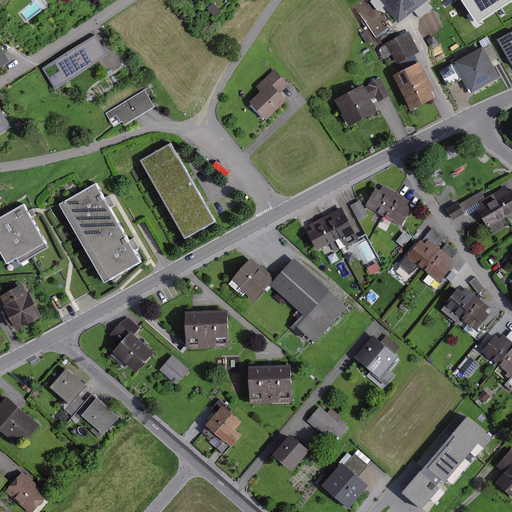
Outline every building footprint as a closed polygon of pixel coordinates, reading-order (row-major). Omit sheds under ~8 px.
[(430,0),(371,0),(379,10),(386,5),(400,23),(430,0)] [(466,0),(478,17),(506,0),(466,0)] [(390,43),(399,61),(427,46),(417,29),(390,43)] [(109,56),(97,36),(58,60),(66,73),(72,69),(76,76),(109,56)] [(0,40),(0,69),(13,61),(0,40)] [(450,86),(465,77),(473,91),(500,75),(485,48),(458,64),(457,62),(442,70),(450,86)] [(50,63),(36,72),(41,80),(55,71),(50,63)] [(419,64),(395,76),(411,108),(432,97),(429,92),(433,90),(419,64)] [(292,84),(279,70),(262,86),(266,90),(255,100),(270,116),(290,97),(284,91),(292,84)] [(391,95),(382,78),(370,85),(379,101),(391,95)] [(130,124),(159,107),(152,95),(157,92),(154,86),(110,112),(118,126),(127,120),(130,124)] [(365,86),(338,101),(350,123),(377,108),(365,86)] [(0,134),(14,126),(0,104),(0,134)] [(145,160),(157,181),(187,164),(175,143),(145,160)] [(157,181),(172,207),(202,191),(187,164),(157,181)] [(98,184),(63,204),(107,282),(142,262),(98,184)] [(371,205),(387,214),(399,193),(388,186),(385,191),(380,188),(371,205)] [(506,187),(494,194),(507,215),(511,212),(511,191),(509,193),(506,187)] [(454,189),(444,195),(449,203),(458,197),(454,189)] [(172,207),(190,239),(220,222),(202,191),(172,207)] [(487,198),(483,191),(460,204),(464,211),(487,198)] [(413,200),(399,193),(387,214),(405,224),(414,207),(410,205),(413,200)] [(511,221),(507,215),(494,194),(482,202),(485,207),(481,209),(494,231),(511,221)] [(364,201),(356,205),(363,219),(372,214),(364,201)] [(459,202),(448,209),(453,219),(465,212),(464,211),(460,204),(459,202)] [(31,214),(27,207),(0,222),(0,245),(11,265),(21,259),(23,264),(50,249),(31,214)] [(344,247),(344,248),(361,238),(345,208),(316,224),(319,228),(314,231),(322,247),(333,241),(338,250),(344,247)] [(414,255),(430,268),(445,250),(433,240),(430,244),(426,241),(414,255)] [(445,250),(456,258),(462,251),(451,242),(445,250)] [(456,258),(445,250),(430,268),(435,271),(428,280),(439,289),(446,281),(444,279),(456,265),(452,262),(456,258)] [(270,286),(272,288),(278,281),(254,260),(234,283),(247,295),(252,290),(260,297),(270,286)] [(299,260),(279,283),(311,312),(301,323),(321,340),(351,306),(299,260)] [(382,260),(371,266),(375,273),(386,268),(382,260)] [(488,287),(479,277),(474,281),(483,292),(488,287)] [(6,296),(13,309),(7,312),(15,327),(21,323),(23,326),(44,315),(27,285),(6,296)] [(461,320),(465,315),(480,297),(470,289),(466,293),(462,290),(447,309),(461,320)] [(492,306),(480,297),(465,315),(474,322),(468,328),(482,340),(493,327),(486,321),(492,314),(488,310),(492,306)] [(231,312),(190,314),(192,345),(232,343),(231,312)] [(157,351),(137,332),(142,326),(132,318),(125,323),(116,333),(127,343),(120,351),(141,369),(157,351)] [(379,336),(362,356),(377,368),(371,375),(387,389),(399,375),(391,368),(402,355),(399,353),(405,346),(391,335),(385,341),(379,336)] [(489,350),(503,362),(511,351),(511,338),(510,337),(507,335),(504,339),(501,336),(489,350)] [(511,351),(503,362),(505,364),(499,371),(511,381),(511,383),(511,384),(511,351)] [(193,369),(177,355),(165,369),(181,383),(193,369)] [(482,363),(474,357),(464,369),(472,375),(482,363)] [(293,366),(253,368),(255,401),(295,399),(293,366)] [(72,367),(56,386),(75,402),(81,395),(91,384),(72,367)] [(34,386),(29,382),(26,387),(30,390),(33,391),(35,389),(34,386)] [(87,415),(102,397),(97,393),(78,415),(83,419),(87,415)] [(0,410),(10,399),(3,394),(0,397),(0,410)] [(69,409),(76,415),(88,401),(81,395),(75,402),(69,409)] [(10,399),(0,410),(0,421),(21,439),(26,433),(38,419),(11,397),(10,399)] [(102,397),(87,415),(100,425),(108,432),(123,415),(102,397)] [(222,438),(227,442),(222,447),(228,452),(244,434),(239,429),(245,421),(230,408),(232,406),(223,399),(215,408),(222,413),(213,423),(226,434),(222,438)] [(324,407),(313,420),(339,442),(352,427),(342,419),(344,416),(335,409),(331,413),(324,407)] [(408,492),(430,511),(497,434),(475,415),(408,492)] [(43,424),(38,419),(26,433),(32,438),(43,424)] [(104,437),(108,432),(100,425),(96,430),(104,437)] [(296,435),(280,454),(297,469),(313,450),(296,435)] [(372,464),(359,453),(356,456),(351,452),(344,461),(347,464),(330,484),(354,506),(373,485),(362,476),(367,470),(372,464)] [(511,472),(503,481),(511,488),(511,454),(503,465),(511,472)] [(11,480),(0,470),(0,492),(11,480)] [(36,478),(32,475),(31,477),(27,473),(11,491),(35,511),(50,494),(34,480),(36,478)]
